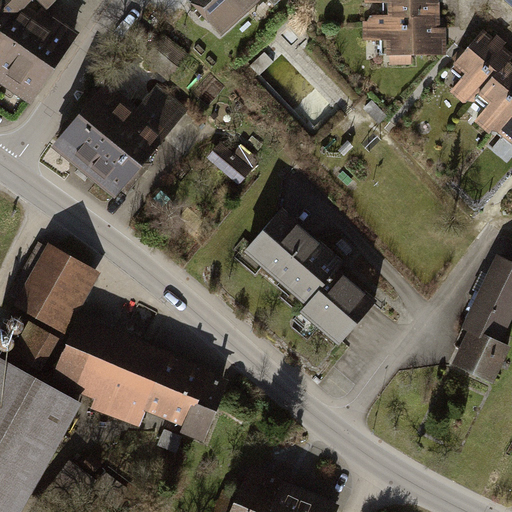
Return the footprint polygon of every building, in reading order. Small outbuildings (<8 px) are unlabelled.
[(0,0),(0,86),(32,107),(79,34),(50,12),(29,0),(0,0)] [(29,0),(50,12),(60,0),(29,0)] [(279,0),(189,0),(220,35),(259,0),(266,0),(272,6),(279,0)] [(360,0),(361,1),(385,0),(385,15),(427,14),(426,0),(360,0)] [(511,0),(502,0),(511,8),(511,0)] [(361,15),(362,40),(385,39),(385,54),(427,53),(427,14),(385,15),(361,15)] [(449,92),(465,106),(478,91),(504,60),(509,55),(481,30),(454,62),(466,72),(449,92)] [(164,34),(143,59),(167,80),(189,54),(164,34)] [(473,122),(490,136),(492,133),(511,109),(511,66),(504,60),(478,91),(490,102),(473,122)] [(81,174),(138,107),(104,83),(49,148),(81,174)] [(182,113),(153,88),(138,107),(81,174),(115,200),(182,113)] [(511,109),(492,133),(510,149),(511,145),(511,109)] [(221,142),(207,160),(237,183),(250,166),(247,163),(252,156),(239,146),(235,153),(221,142)] [(347,264),(281,210),(245,254),(309,306),(301,316),(338,347),(375,303),(339,273),(347,264)] [(101,271),(49,242),(15,303),(67,331),(101,271)] [(511,320),(511,261),(500,256),(465,327),(472,330),(454,365),(495,385),(511,350),(511,349),(501,344),(511,320)] [(13,330),(15,330),(18,330),(21,330),(23,328),(24,326),(25,323),(25,320),(24,317),(22,315),(19,314),(16,314),(14,314),(11,316),(9,318),(8,320),(8,323),(9,326),(11,328),(13,330)] [(54,379),(97,396),(93,407),(140,426),(147,409),(184,424),(181,430),(205,440),(230,379),(211,371),(212,368),(80,315),(54,379)] [(60,336),(31,321),(12,355),(41,371),(60,336)] [(3,347),(5,348),(8,348),(10,347),(13,346),(14,343),(15,341),(15,338),(13,335),(11,333),(9,332),(6,331),(3,332),(1,333),(0,334),(0,345),(0,346),(3,347)] [(19,511),(82,401),(0,356),(0,511),(19,511)] [(185,436),(165,428),(159,445),(178,452),(185,436)] [(92,454),(83,465),(95,474),(103,463),(92,454)] [(69,511),(95,479),(70,460),(30,511),(69,511)] [(268,511),(282,480),(252,467),(244,486),(227,479),(213,511),(268,511)] [(105,471),(91,489),(114,507),(128,489),(105,471)] [(336,511),(340,504),(282,480),(268,511),(336,511)]
